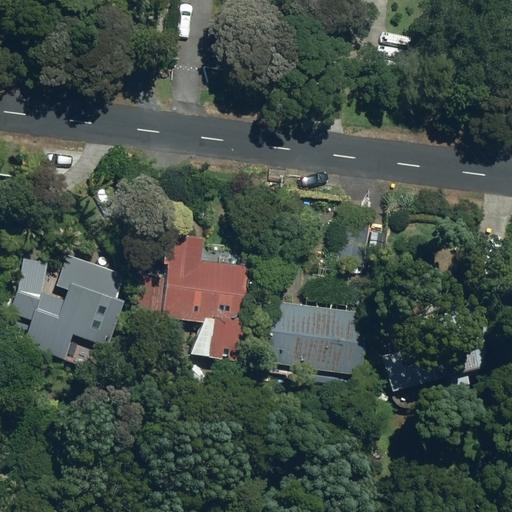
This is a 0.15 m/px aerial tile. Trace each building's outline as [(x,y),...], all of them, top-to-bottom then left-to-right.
[(335,262),(363,266),(368,225),(340,220),(335,262)] [(205,356),(238,361),(243,318),(241,318),(248,263),(200,257),(203,235),(166,231),(161,262),(166,263),(159,316),(210,323),(205,356)] [(20,346),(58,357),(66,327),(104,338),(123,273),(29,245),(8,314),(29,319),(20,346)] [(258,362),(361,375),(368,313),(266,300),(258,362)] [(379,353),(388,392),(445,378),(447,388),(463,384),(460,373),(474,370),(465,332),(379,353)] [(0,387),(0,388),(23,398),(34,373),(10,363),(0,387)]
